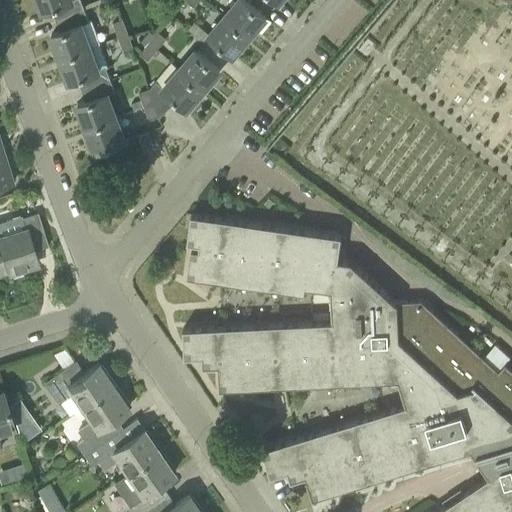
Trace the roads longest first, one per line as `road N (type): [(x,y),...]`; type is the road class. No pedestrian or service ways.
road 1 (residential): [(103,284),(346,0)]
road 2 (residential): [(253,511),(103,284)]
road 3 (residential): [(103,284),(6,48)]
